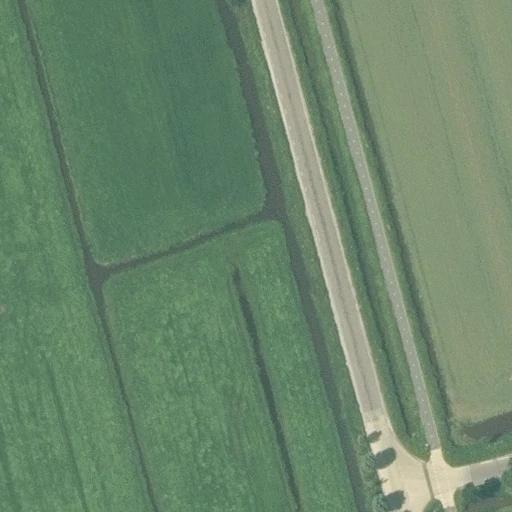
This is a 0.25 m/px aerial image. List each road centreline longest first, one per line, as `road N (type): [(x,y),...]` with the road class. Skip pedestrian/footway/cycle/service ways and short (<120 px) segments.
road 1 (tertiary): [(393,494),(262,0)]
road 2 (unclassified): [(393,494),(511,464)]
